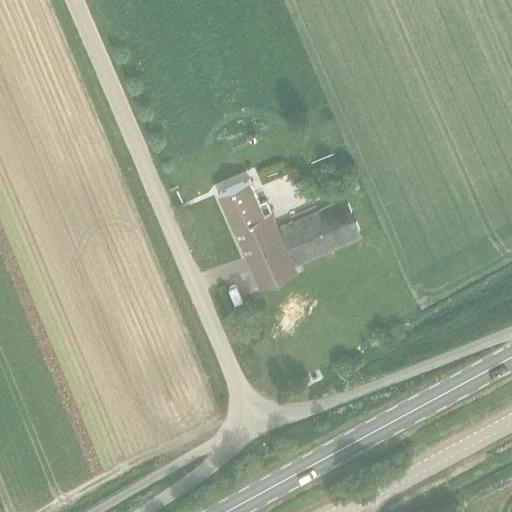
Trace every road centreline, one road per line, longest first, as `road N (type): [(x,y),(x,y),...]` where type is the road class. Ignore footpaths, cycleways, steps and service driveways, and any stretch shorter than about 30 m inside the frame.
road 1 (tertiary): [(254,426),(75,0)]
road 2 (secondary): [(222,511),(511,357)]
road 3 (tertiary): [(254,426),(446,361),(511,350)]
road 4 (unclassified): [(343,511),(511,420)]
road 5 (tertiary): [(139,511),(254,426)]
